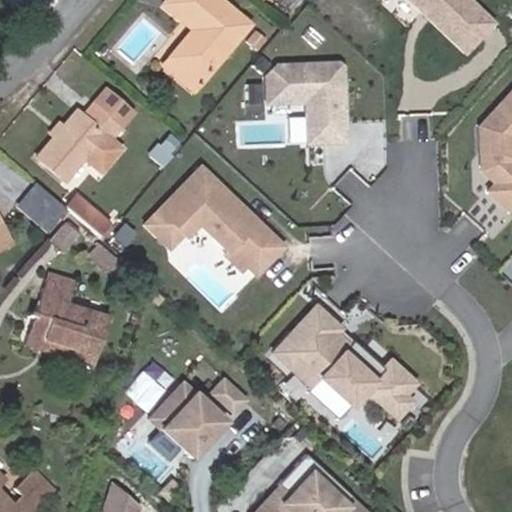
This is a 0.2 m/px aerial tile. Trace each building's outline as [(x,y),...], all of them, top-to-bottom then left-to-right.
[(200,83),(248,26),(217,0),(165,0),(161,5),(192,30),(169,58),(200,83)] [(403,0),(466,57),(496,25),(468,0),(403,0)] [(256,50),(264,39),(254,31),(245,42),(256,50)] [(200,83),(169,58),(162,66),(193,92),(200,83)] [(337,63),(276,65),(266,78),(267,105),(305,103),(307,144),(329,143),(328,122),(344,122),(342,68),(337,63)] [(131,113),(104,90),(91,105),(118,128),(131,113)] [(511,91),(479,127),(480,171),(494,184),(487,192),(511,214),(511,212),(511,91)] [(107,140),(118,128),(91,105),(82,117),(76,112),(61,129),(54,138),(35,159),(62,182),(82,158),(98,172),(118,149),(107,140)] [(54,138),(61,129),(57,125),(49,134),(54,138)] [(162,168),(180,146),(177,143),(177,142),(169,135),(150,158),(162,168)] [(282,246),(199,166),(143,224),(168,248),(182,234),(185,237),(198,223),(227,251),(237,242),(253,258),(245,266),(254,275),(282,246)] [(64,208),(34,183),(15,206),(45,232),(65,209),(64,208)] [(98,237),(108,225),(74,196),(64,208),(65,209),(98,237)] [(61,251),(77,233),(65,223),(49,241),(61,251)] [(0,224),(0,250),(10,245),(0,224)] [(237,242),(227,251),(224,255),(240,271),(245,266),(253,258),(237,242)] [(113,280),(123,269),(97,245),(87,256),(113,280)] [(92,366),(107,319),(67,306),(74,282),(46,273),(22,346),(68,360),(69,358),(92,366)] [(312,307),(271,353),(309,387),(317,378),(348,407),(363,391),(393,418),(407,402),(401,396),(411,385),(386,362),(380,370),(349,342),(345,347),(330,334),(335,328),(312,307)] [(334,420),(338,414),(346,406),(317,378),(309,387),(304,392),(334,420)] [(245,401),(223,380),(209,395),(231,415),(245,401)] [(224,422),(182,383),(170,396),(177,401),(163,416),(168,421),(160,430),(191,458),(224,422)] [(275,494),(258,511),(360,511),(348,501),(352,497),(305,454),(277,484),(284,490),(278,497),(275,494)] [(36,510),(53,493),(31,471),(14,487),(21,494),(36,510)] [(0,511),(15,511),(8,505),(0,496),(0,486),(4,483),(0,478),(0,511)] [(367,511),(352,497),(348,501),(360,511),(258,511),(275,494),(278,497),(284,490),(277,484),(251,511),(367,511)] [(136,511),(138,509),(114,487),(106,511),(136,511)] [(33,511),(36,510),(21,494),(8,505),(15,511),(33,511)]
